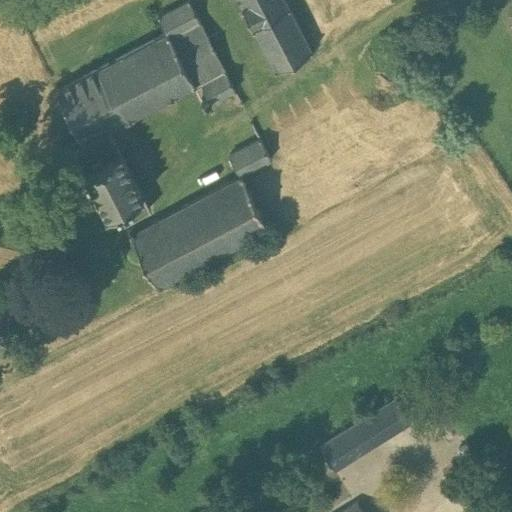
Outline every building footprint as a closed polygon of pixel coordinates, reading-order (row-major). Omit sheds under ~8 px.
[(166,31),(55,89),(82,142),(109,128),(194,85),(205,106),(236,89),(189,0),(186,0),(158,15),(166,31)] [(311,50),(285,0),(239,0),(275,69),(311,50)] [(82,142),(79,144),(81,148),(75,151),(84,168),(120,149),(109,128),(82,142)] [(261,137),(229,154),(239,173),(242,173),(271,157),(261,137)] [(144,193),(120,149),(84,168),(82,169),(105,213),(118,207),(144,193)] [(239,173),(129,231),(157,285),(269,227),(242,173),(239,173)] [(144,193),(118,207),(124,220),(150,206),(144,193)] [(395,397),(320,443),(336,466),(410,420),(395,397)] [(363,511),(357,500),(337,511),(363,511)]
